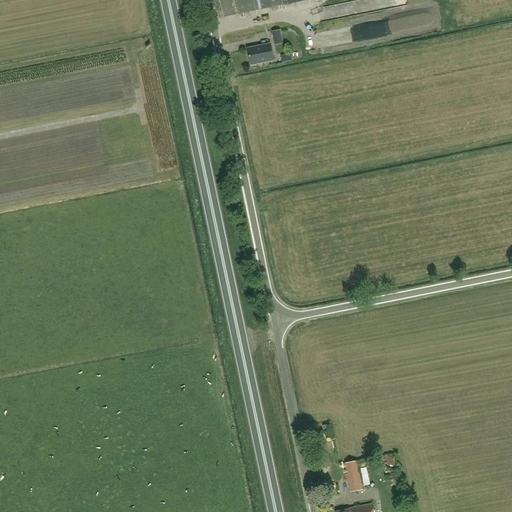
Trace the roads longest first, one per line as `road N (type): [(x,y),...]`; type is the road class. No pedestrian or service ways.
road 1 (trunk): [(276,511),(168,0)]
road 2 (unclassified): [(208,0),(267,295),(282,311)]
road 3 (unclassified): [(282,311),(304,314),(511,273)]
road 4 (unclassified): [(312,511),(277,335),(282,311)]
